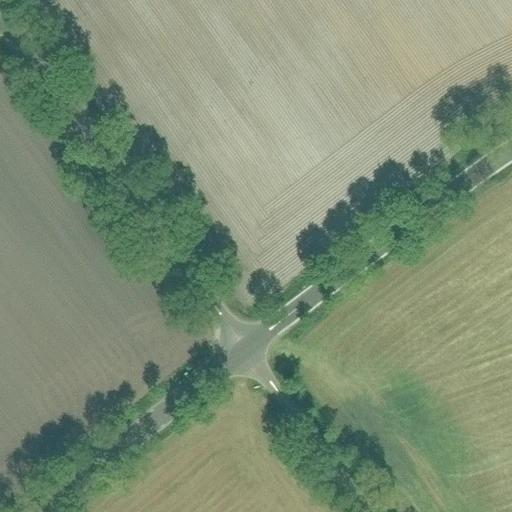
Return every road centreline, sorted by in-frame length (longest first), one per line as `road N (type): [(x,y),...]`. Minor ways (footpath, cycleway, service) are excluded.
road 1 (unclassified): [(244,350),(0,21)]
road 2 (unclassified): [(244,350),(511,151)]
road 3 (unclassified): [(41,511),(244,350)]
road 4 (unclassified): [(366,511),(244,350)]
